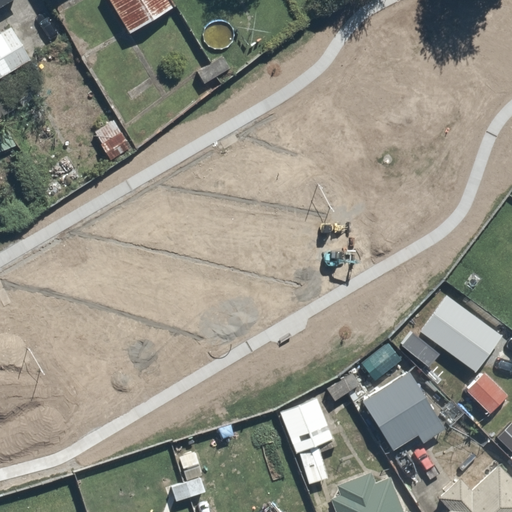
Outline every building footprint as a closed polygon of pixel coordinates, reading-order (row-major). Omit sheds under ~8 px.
[(109,0),(129,31),(170,5),(166,0),(109,0)] [(13,24),(0,31),(0,77),(33,58),(13,24)] [(119,118),(95,132),(114,164),(138,150),(119,118)] [(476,294),(488,275),(471,264),(459,283),(476,294)] [(393,340),(363,358),(380,387),(362,398),(393,449),(418,434),(423,441),(445,427),(393,340)] [(511,393),(482,370),(465,392),(495,415),(511,393)] [(320,446),(337,439),(318,393),(277,410),(308,485),(332,475),(320,446)] [(216,447),(222,463),(230,460),(236,475),(269,462),(257,431),(216,447)] [(196,454),(176,461),(183,481),(172,485),(178,501),(209,489),(196,454)] [(461,474),(437,494),(449,508),(443,511),(511,511),(511,467),(506,461),(472,488),(461,474)] [(341,483),(344,490),(327,498),(332,511),(402,511),(387,473),(371,479),(368,472),(341,483)]
